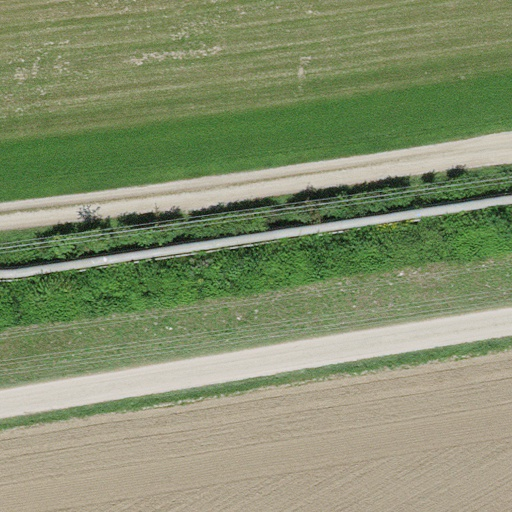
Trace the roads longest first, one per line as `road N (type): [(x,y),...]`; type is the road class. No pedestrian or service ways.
road 1 (track): [(0,411),(511,324)]
road 2 (track): [(0,214),(511,140)]
